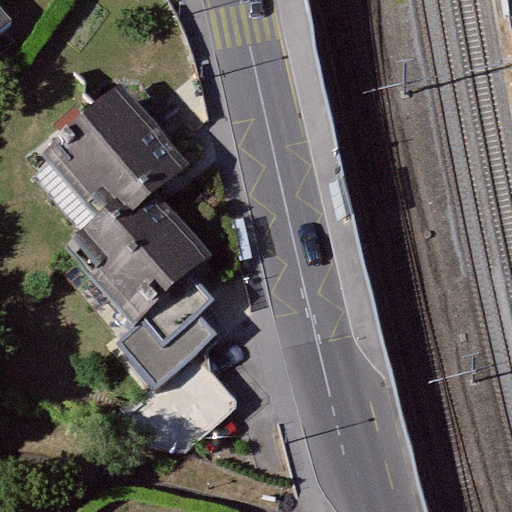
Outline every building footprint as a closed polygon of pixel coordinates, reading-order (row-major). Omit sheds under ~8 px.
[(0,38),(14,27),(0,10),(0,38)] [(46,158),(102,223),(159,199),(193,169),(124,90),(46,158)] [(341,185),(333,187),(341,226),(350,224),(341,185)] [(216,264),(159,199),(102,223),(68,252),(138,331),(144,325),(191,283),(216,264)] [(240,223),(232,225),(241,264),(249,263),(240,223)] [(237,409),(194,361),(215,342),(197,323),(214,308),(191,283),(144,325),(138,331),(118,348),(158,393),(109,436),(186,454),(237,409)]
